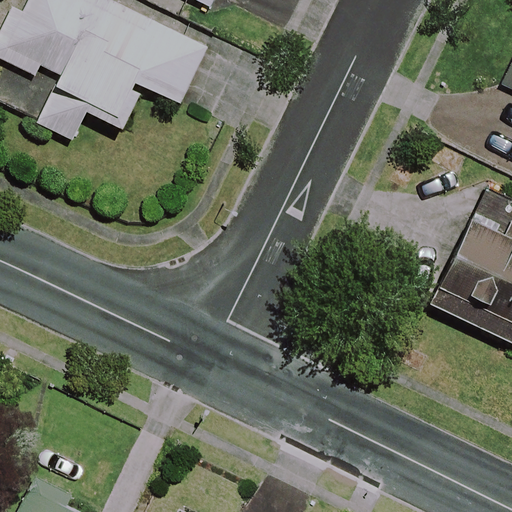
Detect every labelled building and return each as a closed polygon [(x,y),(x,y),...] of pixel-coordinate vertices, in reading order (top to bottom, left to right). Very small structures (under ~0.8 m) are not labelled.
[(176,111),(207,44),(112,0),(23,0),(19,11),(8,7),(0,24),(0,65),(35,81),(40,71),(54,77),(30,128),(70,146),(85,114),(121,131),(138,93),(176,111)] [(186,0),(209,10),(213,0),(186,0)] [(511,94),(511,61),(499,88),(511,94)] [(511,239),(466,217),(425,304),(511,345),(511,239)] [(308,511),(314,501),(261,476),(243,511),(308,511)] [(83,511),(86,505),(31,480),(16,511),(83,511)]
